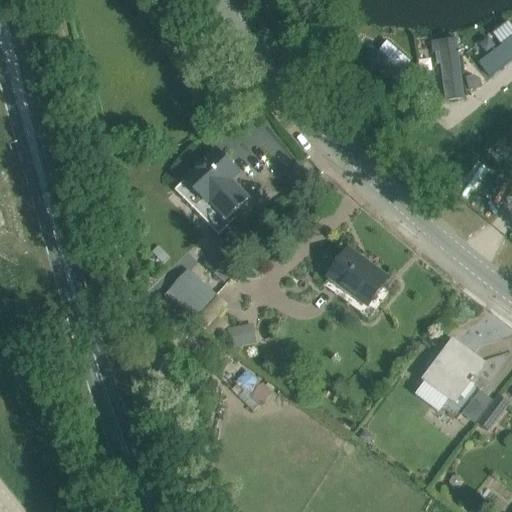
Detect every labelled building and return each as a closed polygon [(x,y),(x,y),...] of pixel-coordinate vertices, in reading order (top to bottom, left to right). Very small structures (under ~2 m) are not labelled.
[(511,37),(480,63),(491,77),(511,60),(511,37)] [(210,201),(228,219),(248,199),(230,182),(239,173),(235,169),(233,162),(227,156),(220,155),(216,151),(185,181),(207,204),(210,201)] [(226,279),(252,248),(235,234),(209,265),(226,279)] [(350,251),(330,278),(369,307),(389,280),(350,251)] [(164,298),(193,324),(218,296),(189,270),(164,298)] [(231,349),(252,345),(248,326),(227,330),(231,349)] [(454,342),(424,381),(455,404),(471,383),(473,385),(477,380),(474,379),(485,365),(454,342)] [(216,361),(224,371),(237,359),(228,350),(216,361)] [(263,385),(250,371),(247,373),(238,363),(222,378),(254,412),(270,398),(275,393),(274,392),(266,383),(263,385)] [(490,430),(497,421),(509,406),(499,397),(479,422),(490,430)] [(366,431),(360,439),(369,446),(375,438),(366,431)]
